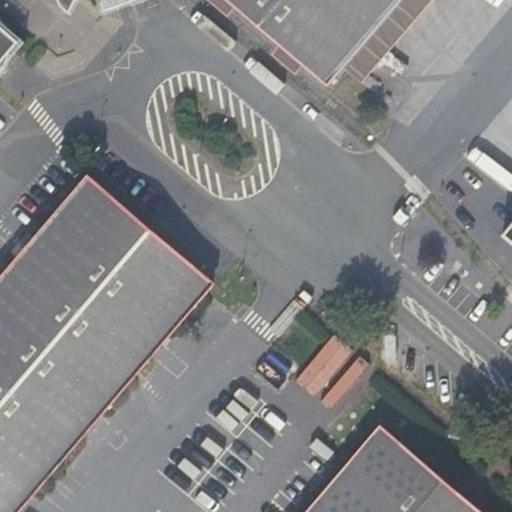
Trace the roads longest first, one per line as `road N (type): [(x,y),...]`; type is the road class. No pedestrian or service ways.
road 1 (unclassified): [(336,242),(323,168),(196,59),(122,71)]
road 2 (unclassified): [(122,71),(128,141),(252,236),(336,242)]
road 3 (unclassified): [(511,385),(336,242)]
